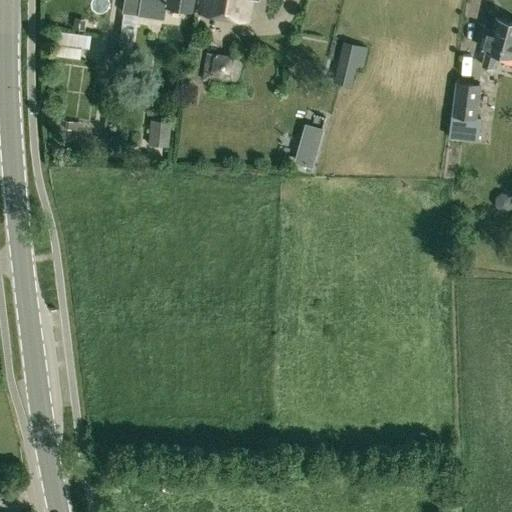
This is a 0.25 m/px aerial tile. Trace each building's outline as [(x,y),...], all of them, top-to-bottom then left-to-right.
[(138,15),(138,14),(140,0),(123,0),(122,12),(138,15)] [(140,0),(138,14),(139,14),(164,18),(166,7),(192,11),(194,0),(140,0)] [(201,0),(200,12),(248,20),(251,0),(253,0),(259,1),(259,0),(201,0)] [(497,53),(511,57),(511,21),(496,17),(492,32),(487,31),(482,49),(486,50),(482,64),(493,67),(497,53)] [(74,18),(72,28),(83,30),(85,20),(74,18)] [(136,25),(122,23),(118,46),(132,48),(136,25)] [(65,58),(90,61),(93,34),(67,32),(65,58)] [(362,68),(367,47),(342,41),(338,62),(362,68)] [(243,61),(207,53),(202,80),(238,87),(243,61)] [(456,81),(452,116),(476,119),(481,85),(456,81)] [(476,119),(452,116),(449,137),(478,141),(481,120),(476,119)] [(149,144),(169,146),(171,122),(150,120),(149,144)] [(322,131),(308,127),(298,162),(312,166),(322,131)] [(495,197),(495,205),(499,211),(507,212),(511,207),(511,197),(509,194),(501,193),(495,197)]
